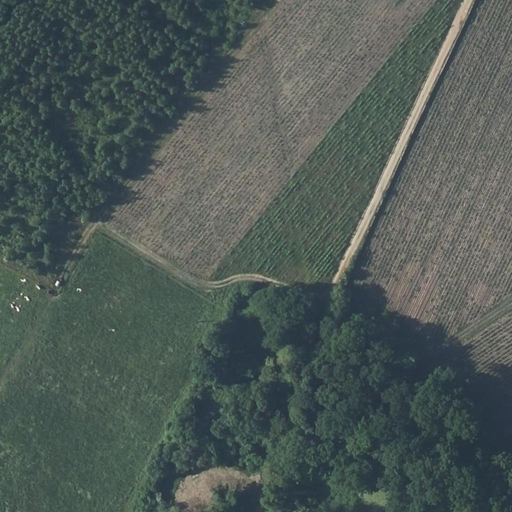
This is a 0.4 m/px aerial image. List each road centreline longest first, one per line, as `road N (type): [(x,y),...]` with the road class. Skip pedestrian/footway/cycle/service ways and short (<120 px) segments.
road 1 (track): [(99,219),(177,114),(256,27),(263,30),(290,168)]
road 2 (track): [(121,511),(226,283),(278,284),(308,298),(338,280)]
road 3 (track): [(226,283),(207,282),(99,219),(0,381)]
road 4 (track): [(338,280),(468,0)]
road 5 (track): [(338,280),(265,511)]
